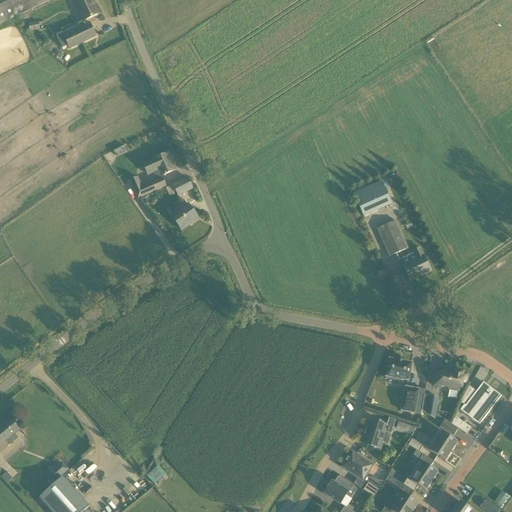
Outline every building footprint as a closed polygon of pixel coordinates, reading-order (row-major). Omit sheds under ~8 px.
[(0,0),(0,24),(16,16),(50,0),(0,0)] [(73,0),(84,22),(99,15),(91,0),(73,0)] [(90,23),(63,36),(62,33),(56,36),(62,49),(68,46),(70,49),(96,37),(90,23)] [(153,173),(155,179),(175,170),(168,154),(153,160),(142,165),(143,167),(142,169),(144,173),(146,173),(147,176),(153,173)] [(156,181),(142,187),(138,178),(129,181),(138,200),(154,193),(155,193),(167,187),(162,178),(161,178),(156,181)] [(173,186),(178,197),(192,190),(187,179),(173,186)] [(364,218),(392,205),(381,181),(353,194),(364,218)] [(178,202),(183,207),(188,203),(183,197),(178,202)] [(182,209),(179,205),(177,204),(167,211),(181,231),(198,219),(188,205),(182,209)] [(409,215),(397,220),(400,225),(411,220),(409,215)] [(406,249),(394,222),(376,230),(388,257),(406,249)] [(430,271),(426,262),(424,257),(419,248),(411,252),(415,261),(403,267),(410,281),(430,271)] [(389,360),(385,378),(408,382),(412,364),(403,363),(403,362),(397,361),(397,362),(389,360)] [(435,375),(433,385),(436,385),(436,388),(441,389),(442,386),(449,387),(448,390),(459,392),(460,388),(462,389),(463,383),(466,383),(467,375),(463,374),(463,373),(454,371),(454,373),(444,371),(444,374),(438,373),(438,375),(435,375)] [(465,414),(468,409),(482,420),(501,396),(483,383),(465,406),(464,405),(460,410),(465,414)] [(405,388),(401,411),(415,414),(419,390),(405,388)] [(437,416),(436,420),(442,424),(445,421),(438,416),(437,416)] [(0,453),(9,446),(8,444),(16,438),(13,434),(20,429),(11,419),(0,427),(0,453)] [(366,436),(363,443),(380,449),(385,433),(391,435),(395,421),(389,419),(386,427),(370,422),(369,423),(367,428),(368,428),(367,430),(365,435),(366,436)] [(459,420),(455,427),(458,429),(467,435),(471,428),(459,420)] [(442,424),(440,428),(453,437),(458,429),(455,427),(452,425),(445,421),(442,424)] [(406,426),(404,433),(412,435),(416,429),(406,426)] [(458,443),(439,431),(432,440),(451,452),(458,443)] [(423,447),(412,439),(408,446),(419,453),(423,447)] [(451,452),(432,440),(426,449),(445,462),(451,452)] [(352,452),(342,468),(362,481),(373,466),(352,452)] [(438,473),(430,468),(434,462),(423,455),(419,461),(413,470),(432,483),(438,473)] [(61,462),(47,475),(54,482),(68,469),(61,462)] [(413,470),(403,485),(414,492),(418,487),(426,492),(432,483),(413,470)] [(389,476),(384,483),(395,490),(399,483),(389,476)] [(62,478),(39,498),(51,511),(83,511),(88,507),(62,478)] [(351,500),(357,490),(338,478),(334,484),(333,483),(325,495),(341,505),(346,497),(351,500)] [(368,483),(363,491),(374,498),(379,490),(368,483)] [(412,511),(418,503),(403,493),(397,503),(411,511),(412,511)] [(478,504),(482,498),(475,493),(471,499),(478,504)] [(487,502),(481,509),(485,511),(499,511),(500,511),(487,502)] [(411,511),(397,503),(390,511),(411,511)] [(460,503),(453,511),(471,511),(472,510),(460,503)]
